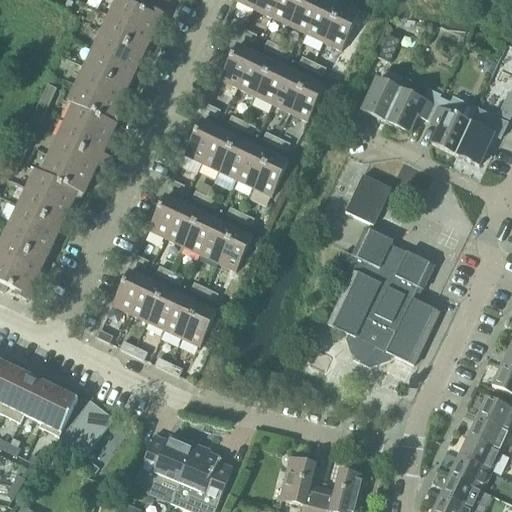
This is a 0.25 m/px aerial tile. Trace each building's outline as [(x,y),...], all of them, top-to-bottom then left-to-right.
[(148,35),(158,14),(144,7),(143,3),(136,0),(116,0),(117,0),(110,16),(148,35)] [(254,11),(259,0),(238,0),(237,3),(254,11)] [(271,20),(280,0),(259,0),(254,11),(271,20)] [(289,28),(303,0),(280,0),(271,20),(289,28)] [(307,37),(323,3),(316,0),(303,0),(289,28),(307,37)] [(325,45),(341,12),(323,3),(307,37),(325,45)] [(341,53),(357,19),(341,12),(325,45),(341,53)] [(140,52),(148,35),(110,16),(101,34),(140,52)] [(242,39),(245,33),(233,27),(230,34),(242,39)] [(253,45),(257,38),(245,33),(242,39),(253,45)] [(132,70),(140,52),(101,34),(93,51),(132,70)] [(388,65),(399,43),(387,38),(377,60),(388,65)] [(277,56),(280,49),(268,43),(265,50),(277,56)] [(238,91),(255,57),(236,49),(220,83),(238,91)] [(289,62),(292,55),(280,49),(277,56),(289,62)] [(124,87),(132,70),(93,51),(85,68),(124,87)] [(255,100),(272,65),(255,57),(238,91),(255,100)] [(311,73),(315,66),(304,60),(300,68),(311,73)] [(273,108),(290,74),(272,65),(255,100),(273,108)] [(323,79),(326,71),(315,66),(311,73),(323,79)] [(115,105),(124,87),(85,68),(77,86),(115,105)] [(291,116),(307,82),(290,74),(273,108),(291,116)] [(307,124),(323,90),(307,82),(291,116),(307,124)] [(385,125),(400,93),(377,82),(362,114),(385,125)] [(428,125),(439,100),(440,98),(405,82),(400,93),(385,125),(409,136),(416,119),(428,125)] [(112,126),(112,125),(107,122),(115,105),(77,86),(68,105),(74,108),(112,126)] [(49,109),(57,92),(49,88),(40,105),(49,109)] [(509,122),(511,114),(511,95),(509,94),(498,117),(509,122)] [(477,110),(452,99),(450,105),(439,100),(428,125),(439,130),(431,146),(455,157),(477,110)] [(38,126),(41,125),(49,109),(40,105),(32,123),(38,126)] [(74,108),(66,125),(65,125),(69,127),(67,131),(69,135),(94,147),(99,146),(101,142),(104,143),(112,126),(74,108)] [(216,121),(220,114),(208,108),(204,116),(216,121)] [(500,140),(507,124),(477,110),(455,157),(478,168),(493,136),(500,140)] [(240,133),(244,125),(232,119),(228,127),(240,133)] [(202,166),(218,132),(201,124),(185,158),(202,166)] [(94,147),(69,135),(67,131),(69,127),(65,125),(51,158),(54,159),(55,156),(59,155),(85,167),(87,171),(85,175),(88,176),(104,143),(101,142),(99,146),(94,147)] [(252,138),(255,130),(244,125),(240,133),(252,138)] [(220,174),(236,141),(218,132),(202,166),(220,174)] [(286,154),(290,147),(293,139),(282,134),(278,141),(275,149),(286,154)] [(26,157),(33,142),(32,139),(25,136),(17,153),(26,157)] [(275,149),(278,141),(267,136),(263,143),(275,149)] [(237,182),(253,149),(236,141),(220,174),(237,182)] [(255,191),(271,157),(253,149),(237,182),(255,191)] [(17,175),(26,157),(17,153),(9,170),(17,175)] [(85,167),(59,155),(55,156),(54,159),(51,158),(50,158),(42,176),(79,194),(88,176),(85,175),(87,171),(85,167)] [(271,157),(255,191),(272,199),(288,165),(271,157)] [(79,194),(42,176),(36,173),(28,190),(66,207),(73,192),(78,195),(79,194)] [(373,228),(390,191),(362,178),(345,215),(373,228)] [(181,196),(185,189),(172,183),(169,190),(181,196)] [(57,225),(66,207),(28,190),(20,207),(57,225)] [(205,207),(208,200),(197,194),(193,201),(205,207)] [(166,242),(182,208),(165,199),(149,233),(166,242)] [(216,212),(220,205),(208,200),(205,207),(216,212)] [(49,242),(57,225),(20,207),(11,225),(49,242)] [(185,251),(200,216),(182,208),(166,242),(185,251)] [(240,224),(243,216),(232,211),(228,218),(240,224)] [(202,259),(218,225),(200,216),(185,251),(202,259)] [(252,230),(255,222),(243,216),(240,224),(252,230)] [(41,259),(49,242),(11,225),(3,241),(41,259)] [(219,267),(235,233),(218,225),(202,259),(219,267)] [(423,292),(434,268),(391,248),(393,244),(365,231),(352,258),(355,260),(349,272),(354,274),(328,328),(352,339),(351,342),(353,351),(351,356),(354,364),(369,371),(376,369),(379,363),(387,360),(389,357),(414,369),(439,314),(413,302),(419,290),(423,292)] [(236,275),(252,241),(235,233),(219,267),(236,275)] [(0,261),(32,277),(41,259),(3,241),(0,248),(0,261)] [(146,271),(149,264),(137,258),(134,265),(146,271)] [(21,300),(32,277),(0,261),(0,293),(2,295),(5,294),(6,293),(21,300)] [(169,282),(173,275),(161,269),(157,277),(169,282)] [(130,317),(146,283),(129,275),(113,308),(130,317)] [(181,288),(184,281),(173,275),(169,282),(181,288)] [(148,325),(164,291),(146,283),(130,317),(148,325)] [(204,299),(207,291),(196,286),(192,293),(204,299)] [(165,333),(182,300),(164,291),(148,325),(165,333)] [(215,304),(218,297),(207,291),(204,299),(215,304)] [(184,342),(200,308),(182,300),(165,333),(184,342)] [(200,350),(216,316),(200,308),(184,342),(200,350)] [(110,346),(113,339),(101,333),(98,340),(110,346)] [(133,356),(137,350),(125,344),(121,351),(133,356)] [(145,362),(148,355),(137,350),(133,356),(145,362)] [(511,374),(511,351),(510,351),(502,369),(511,374)] [(168,373),(171,366),(160,361),(157,368),(168,373)] [(0,416),(1,417),(22,374),(3,365),(0,370),(0,416)] [(179,379),(183,372),(171,366),(168,373),(179,379)] [(511,398),(511,374),(502,369),(492,389),(511,398)] [(41,384),(22,374),(1,417),(20,427),(24,418),(41,384)] [(58,392),(41,384),(24,418),(41,426),(58,392)] [(59,440),(78,402),(58,392),(41,426),(39,430),(59,440)] [(510,434),(511,429),(511,411),(487,400),(478,419),(510,434)] [(81,465),(113,423),(90,405),(58,447),(81,465)] [(500,455),(510,434),(478,419),(468,440),(500,455)] [(148,454),(138,478),(175,494),(195,446),(194,446),(180,440),(179,442),(169,438),(168,442),(155,436),(148,454)] [(491,474),(500,455),(468,440),(459,459),(491,474)] [(0,450),(6,454),(10,446),(0,441),(0,450)] [(21,452),(10,446),(6,454),(17,459),(21,452)] [(195,446),(175,494),(196,503),(192,511),(215,511),(226,488),(233,469),(218,463),(220,459),(210,455),(210,453),(195,446)] [(39,470),(43,462),(32,457),(28,465),(39,470)] [(482,493),(491,474),(459,459),(450,478),(482,493)] [(317,511),(322,492),(311,489),(317,467),(291,461),(281,503),(305,509),(304,511),(317,511)] [(357,511),(365,479),(341,473),(336,495),(322,492),(317,511),(357,511)] [(124,490),(126,478),(111,475),(109,487),(124,490)] [(18,478),(12,488),(19,492),(25,482),(18,478)] [(468,511),(473,511),(482,493),(450,478),(441,499),(468,511)] [(13,503),(19,492),(12,488),(6,499),(13,503)] [(468,511),(441,499),(434,511),(468,511)]
